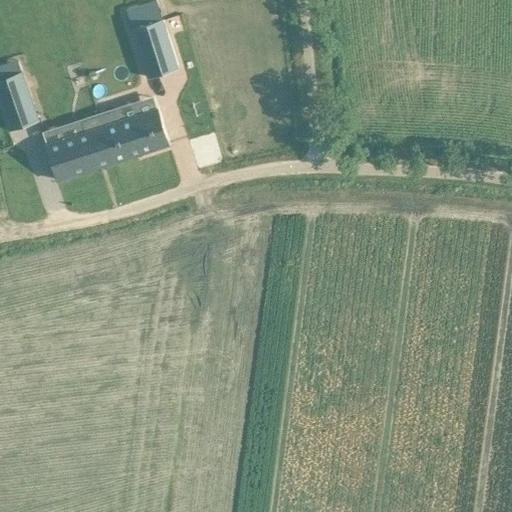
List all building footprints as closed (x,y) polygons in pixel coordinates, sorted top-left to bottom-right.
[(156,0),(126,10),(147,77),(178,67),(156,0)] [(6,64),(0,66),(0,105),(8,129),(39,119),(37,115),(22,72),(10,76),(6,64)] [(109,105),(105,93),(94,97),(98,108),(109,105)] [(117,108),(98,114),(114,162),(169,144),(157,108),(121,119),(117,108)] [(84,132),(47,143),(59,179),(114,162),(98,114),(80,120),(84,132)]
